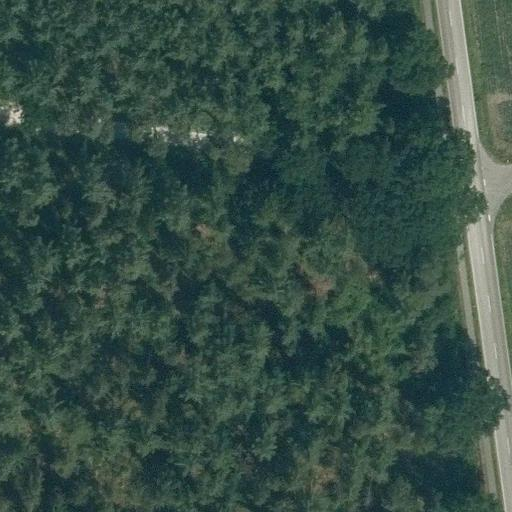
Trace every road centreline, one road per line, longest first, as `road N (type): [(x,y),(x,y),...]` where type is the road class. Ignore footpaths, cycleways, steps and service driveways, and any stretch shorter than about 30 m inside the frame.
road 1 (track): [(0,111),(471,175)]
road 2 (secondary): [(511,476),(472,185)]
road 3 (secondary): [(472,185),(448,0)]
